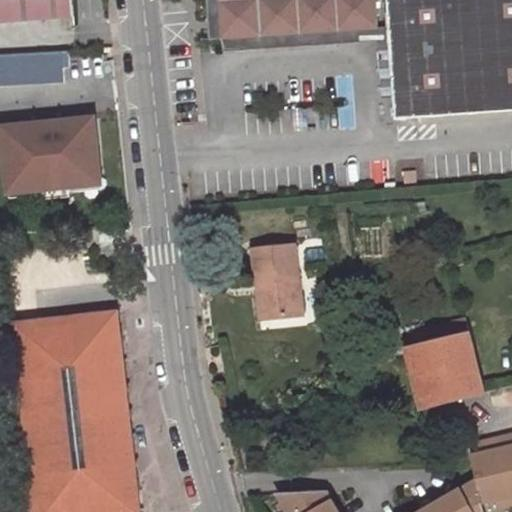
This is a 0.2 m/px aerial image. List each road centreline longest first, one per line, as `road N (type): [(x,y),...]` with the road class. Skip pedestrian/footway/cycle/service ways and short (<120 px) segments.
road 1 (unclassified): [(137,0),(184,386),(221,511)]
road 2 (unknown): [(76,511),(63,344),(70,323),(98,302),(172,287)]
